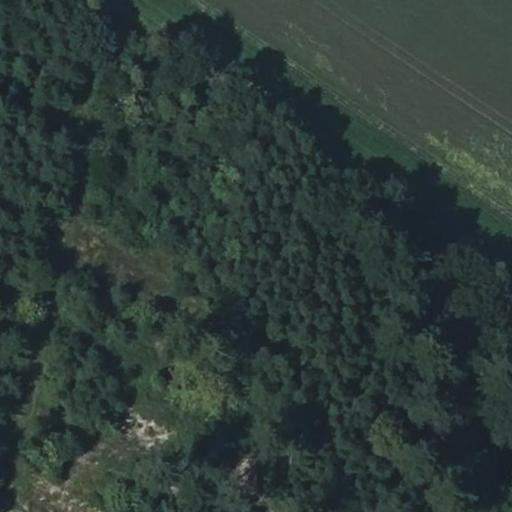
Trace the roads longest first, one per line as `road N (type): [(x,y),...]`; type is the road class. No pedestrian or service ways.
road 1 (track): [(10,511),(80,185),(78,93),(51,0)]
road 2 (track): [(511,282),(74,0)]
